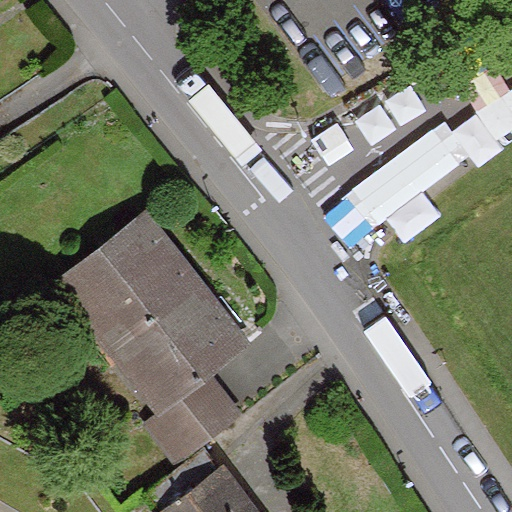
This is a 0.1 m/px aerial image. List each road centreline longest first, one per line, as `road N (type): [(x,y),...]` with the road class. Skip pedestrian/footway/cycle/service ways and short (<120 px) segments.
road 1 (unclassified): [(288,224),(485,511)]
road 2 (unclassified): [(288,224),(111,0)]
road 3 (unclassified): [(511,69),(288,224)]
